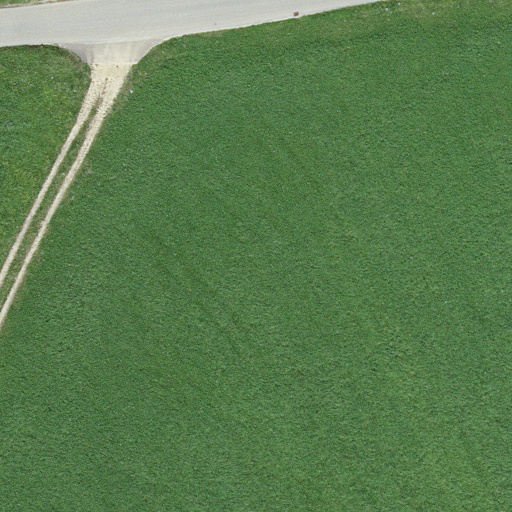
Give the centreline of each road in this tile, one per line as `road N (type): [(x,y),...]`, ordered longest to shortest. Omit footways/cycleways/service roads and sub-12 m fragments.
road 1 (track): [(129,19),(117,81),(0,313)]
road 2 (unclassified): [(0,26),(129,19),(249,0)]
